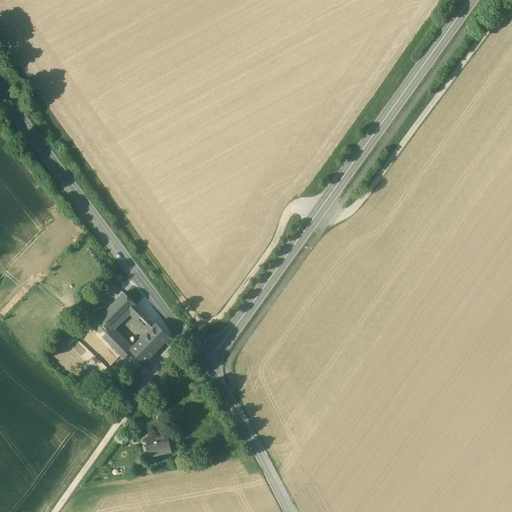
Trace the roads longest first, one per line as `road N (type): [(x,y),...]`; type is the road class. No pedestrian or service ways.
road 1 (track): [(511,2),(357,205),(333,215),(292,209),(210,322),(188,307),(0,46)]
road 2 (tertiary): [(471,0),(207,364)]
road 3 (tertiary): [(0,88),(187,337)]
road 4 (tertiary): [(207,364),(245,416),(295,511)]
road 5 (residential): [(187,337),(92,460)]
